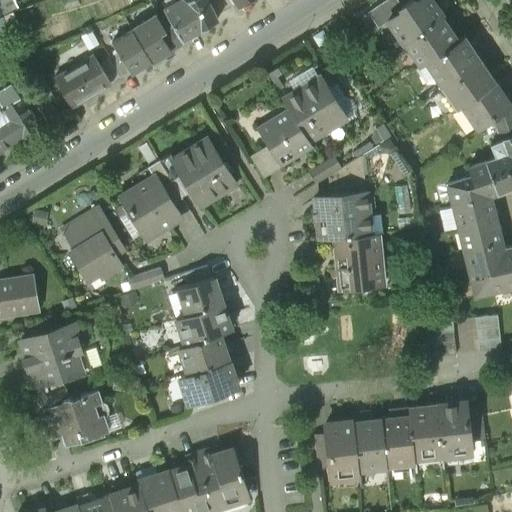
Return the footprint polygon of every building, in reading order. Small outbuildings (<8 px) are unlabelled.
[(0,0),(0,14),(1,16),(17,8),(12,0),(0,0)] [(217,23),(205,0),(193,0),(185,5),(183,1),(156,16),(165,31),(172,27),(183,44),(203,31),(217,23)] [(378,30),(388,23),(388,22),(403,12),(401,9),(402,8),(396,0),(389,0),(368,14),(378,30)] [(388,23),(403,45),(443,18),(433,3),(435,2),(433,0),(418,0),(419,0),(414,4),(412,1),(402,8),(401,9),(403,12),(388,22),(388,23)] [(152,63),(183,44),(172,27),(165,31),(156,16),(132,31),(152,63)] [(459,41),(443,18),(403,45),(419,68),(424,65),(459,41)] [(152,63),(132,31),(111,44),(118,54),(130,74),(132,76),(152,63)] [(434,79),(440,88),(481,61),(465,37),(459,41),(424,65),(434,79)] [(130,74),(118,54),(108,60),(119,79),(120,80),(130,74)] [(99,66),(92,55),(90,56),(91,57),(54,79),(71,109),(98,93),(99,94),(111,87),(110,85),(99,66)] [(99,66),(110,85),(119,79),(108,60),(99,66)] [(496,84),(481,61),(440,88),(455,111),(462,106),(496,84)] [(424,65),(419,68),(414,71),(424,85),(434,79),(424,65)] [(277,79),(282,76),(278,70),(268,76),(278,92),(283,89),(277,79)] [(289,85),(294,94),(317,79),(312,71),(289,85)] [(283,100),(289,109),(309,141),(345,119),(319,78),(317,79),(294,94),(283,100)] [(0,152),(12,145),(12,144),(21,139),(22,140),(39,130),(11,83),(0,89),(0,152)] [(511,107),(496,84),(462,106),(465,111),(453,119),(466,139),(493,120),(511,107)] [(67,134),(48,103),(36,110),(55,141),(67,134)] [(511,106),(511,107),(493,120),(500,142),(511,137),(511,106)] [(258,128),(269,145),(281,165),(283,164),(285,163),(287,163),(293,159),(293,158),(312,146),(309,141),(289,109),(258,128)] [(75,121),(69,113),(60,118),(65,127),(75,121)] [(391,137),(384,126),(374,132),(370,140),(374,147),(391,137)] [(496,159),(485,163),(497,196),(511,190),(511,137),(500,142),(490,147),(496,159)] [(207,140),(174,160),(173,161),(194,194),(201,206),(219,194),(235,185),(207,140)] [(284,165),(283,164),(281,165),(269,145),(250,156),(264,178),(284,165)] [(170,154),(147,168),(154,179),(155,178),(173,207),(194,194),(173,161),(174,160),(170,154)] [(329,197),(366,193),(362,155),(340,169),(328,176),(328,178),(330,178),(332,195),(329,195),(329,197)] [(332,157),(308,172),(315,184),(328,176),(340,169),(332,157)] [(447,186),(452,207),(491,198),(494,197),(497,196),(485,163),(468,168),(471,177),(447,186)] [(154,179),(121,199),(147,240),(181,219),(173,207),(155,178),(154,179)] [(239,182),(235,185),(219,194),(230,211),(250,199),(239,182)] [(407,187),(394,188),(397,214),(410,213),(407,187)] [(319,240),(334,239),(378,234),(379,234),(379,233),(382,232),(380,213),(368,215),(366,193),(329,197),(315,199),(319,240)] [(491,198),(452,207),(453,210),(458,230),(496,221),(494,210),(491,198)] [(117,239),(99,209),(63,231),(75,251),(71,254),(87,281),(100,274),(102,278),(121,266),(115,255),(119,253),(112,242),(117,239)] [(458,230),(453,210),(440,213),(445,233),(458,230)] [(47,216),(33,213),(31,226),(45,229),(47,216)] [(458,230),(464,254),(502,244),(499,231),(496,221),(458,230)] [(383,285),(378,234),(334,239),(337,269),(327,270),(328,276),(338,275),(339,289),(383,285)] [(503,247),(502,244),(464,254),(474,298),(489,274),(494,273),(492,265),(501,262),(500,255),(505,254),(504,250),(503,247)] [(508,249),(504,250),(505,254),(500,255),(501,262),(492,265),(494,273),(489,274),(474,298),(511,289),(511,250),(511,248),(508,249)] [(189,285),(211,277),(207,266),(185,273),(189,285)] [(163,280),(159,269),(129,279),(133,290),(163,280)] [(0,315),(37,309),(32,276),(0,281),(0,315)] [(178,288),(187,315),(222,303),(213,277),(211,277),(189,285),(178,288)] [(133,293),(117,298),(121,309),(136,304),(133,293)] [(72,297),(61,302),(65,310),(76,306),(72,297)] [(231,330),(222,303),(187,315),(176,319),(185,345),(219,334),(231,330)] [(475,319),(479,353),(501,351),(497,316),(475,319)] [(453,321),(430,323),(434,358),(456,356),(453,321)] [(74,323),(20,341),(26,357),(22,358),(26,371),(30,369),(35,385),(61,377),(85,369),(79,352),(83,351),(74,323)] [(130,324),(122,327),(124,333),(132,330),(130,324)] [(179,347),(187,374),(228,360),(219,334),(185,345),(179,347)] [(79,352),(85,369),(101,363),(95,347),(83,351),(79,352)] [(237,387),(228,360),(187,374),(180,377),(189,404),(207,398),(207,399),(220,395),(219,393),(237,387)] [(35,385),(40,397),(65,388),(61,377),(35,385)] [(65,388),(40,397),(52,437),(63,433),(67,444),(108,430),(103,416),(106,415),(108,410),(106,404),(101,401),(98,390),(72,398),(68,396),(65,388)] [(465,403),(436,407),(442,456),(443,462),(471,459),(470,443),(467,424),(465,407),(465,403)] [(481,405),(465,407),(467,424),(470,443),(485,441),(481,405)] [(414,459),(442,456),(436,407),(425,408),(426,411),(409,413),(414,459)] [(415,464),(414,459),(409,413),(408,409),(396,410),(397,413),(391,414),(391,418),(381,419),(387,468),(415,464)] [(115,412),(106,415),(103,416),(108,430),(120,427),(115,412)] [(352,415),(353,422),(359,471),(387,468),(381,419),(367,421),(366,413),(352,415)] [(359,477),(359,471),(353,422),(325,425),(326,434),(330,467),(331,480),(359,477)] [(318,468),(330,467),(326,434),(314,435),(318,468)] [(210,449),(197,453),(215,508),(246,498),(241,484),(243,482),(245,481),(234,451),(222,451),(212,454),(210,449)] [(205,511),(215,509),(215,508),(197,453),(185,457),(187,464),(169,471),(182,511),(205,511)] [(136,474),(139,484),(148,511),(182,511),(169,471),(169,470),(151,477),(149,470),(136,474)] [(114,511),(148,511),(139,484),(124,489),(122,483),(111,486),(113,493),(109,495),(114,511)] [(76,498),(78,505),(80,511),(114,511),(109,495),(90,502),(87,494),(76,498)]
